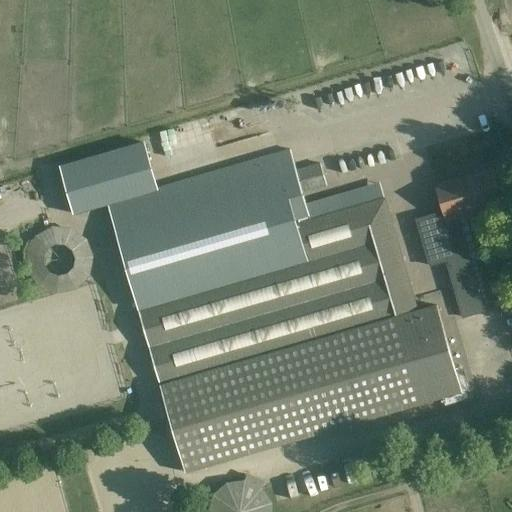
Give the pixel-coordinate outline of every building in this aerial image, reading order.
[(418,73),(406,77),(410,90),(423,86),(418,73)] [(418,311),(381,183),(306,205),(290,150),(178,182),(164,133),(60,163),(75,212),(108,202),(139,310),(186,472),(463,392),(438,306),(418,311)] [(504,203),(494,169),(436,185),(446,220),(504,203)] [(14,229),(11,287),(72,290),(75,232),(14,229)] [(433,267),(448,263),(463,318),(484,312),(461,233),(426,243),(433,267)] [(257,511),(233,471),(180,502),(186,511),(257,511)]
